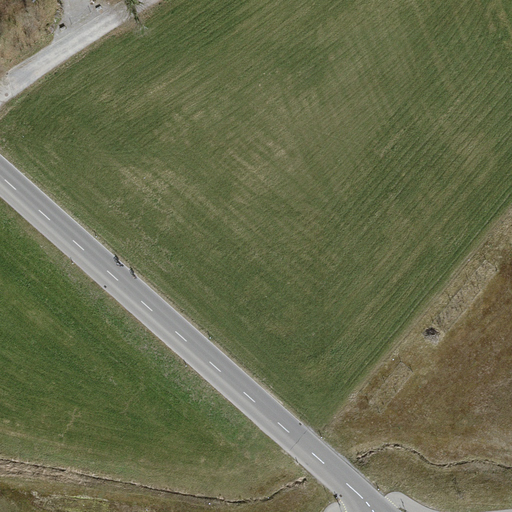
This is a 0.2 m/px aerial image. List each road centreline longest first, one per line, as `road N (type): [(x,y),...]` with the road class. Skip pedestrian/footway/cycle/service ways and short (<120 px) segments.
road 1 (tertiary): [(374,511),(0,175)]
road 2 (track): [(141,0),(0,89)]
